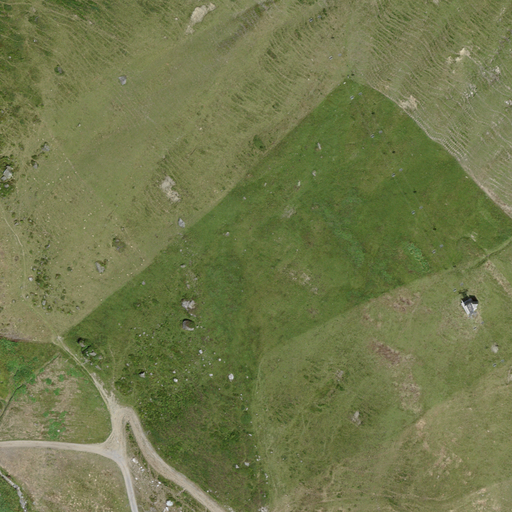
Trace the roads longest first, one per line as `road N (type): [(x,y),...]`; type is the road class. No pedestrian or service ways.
road 1 (track): [(220,511),(153,456),(133,419),(117,416)]
road 2 (track): [(0,445),(75,445),(122,456)]
